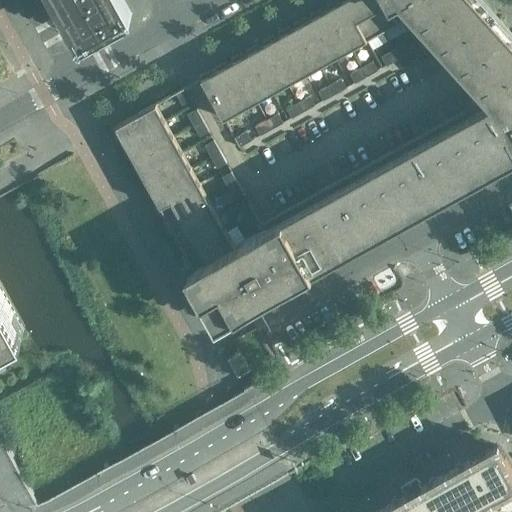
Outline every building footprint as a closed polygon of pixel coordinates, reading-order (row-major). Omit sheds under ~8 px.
[(129,13),(121,0),(68,0),(88,36),(129,13)] [(226,322),(511,163),(511,37),(478,0),(386,0),(398,21),(404,18),(435,53),(479,102),(287,209),(277,214),(280,220),(270,226),(264,229),(235,245),(236,245),(195,268),(196,269),(197,269),(204,283),(198,287),(210,309),(217,306),(220,311),(220,312),(226,322)] [(345,0),(341,0),(339,1),(338,0),(334,0),(326,5),(328,8),(329,7),(351,47),(367,39),(345,0)] [(365,0),(345,0),(367,39),(382,30),(365,0)] [(398,21),(386,0),(365,0),(382,30),(398,21)] [(329,7),(328,8),(324,10),(322,7),(310,13),(312,16),(313,16),(335,56),(351,47),(329,7)] [(313,16),(312,16),(308,19),(306,16),(294,22),(296,25),(297,25),(320,65),(335,56),(313,16)] [(297,25),(296,25),(292,27),(290,24),(279,31),(280,34),(281,33),(304,74),(320,65),(297,25)] [(281,33),(280,34),(276,36),(275,33),(263,39),(265,43),(266,42),(288,82),(304,74),(281,33)] [(266,42),(265,43),(261,45),(259,42),(247,48),(249,51),(250,51),(272,91),(288,82),(266,42)] [(398,58),(408,53),(402,44),(393,49),(398,58)] [(389,64),(398,58),(393,49),(384,54),(389,64)] [(250,51),(249,51),(245,54),(243,50),(231,57),(233,60),(234,59),(257,100),(272,91),(250,51)] [(234,59),(233,60),(229,62),(227,59),(216,66),(217,69),(218,68),(241,108),(257,100),(234,59)] [(362,67),(367,76),(376,71),(371,62),(362,67)] [(367,76),(362,67),(352,72),(358,81),(367,76)] [(218,68),(217,69),(213,71),(212,68),(200,74),(203,80),(224,118),(241,108),(218,68)] [(335,93),(345,88),(339,79),(330,84),(335,93)] [(326,99),(335,93),(330,84),(321,89),(326,99)] [(191,97),(185,87),(176,92),(182,102),(191,97)] [(304,111),(313,106),(308,96),(299,102),(304,111)] [(295,116),(304,111),(299,102),(289,107),(295,116)] [(158,105),(157,103),(113,127),(120,138),(123,137),(125,141),(126,142),(166,119),(158,105)] [(203,119),(198,110),(189,115),(194,124),(203,119)] [(272,128),(282,123),(277,114),(267,119),(272,128)] [(175,135),(166,119),(126,142),(125,141),(122,142),(128,154),(131,152),(134,156),(134,158),(175,135)] [(208,129),(203,119),(194,124),(199,134),(208,129)] [(263,133),(272,128),(267,119),(258,124),(263,133)] [(240,146),(250,141),(245,131),(235,137),(240,146)] [(183,151),(175,135),(134,158),(134,156),(130,158),(137,170),(140,168),(142,172),(143,173),(183,151)] [(206,147),(211,156),(221,151),(215,142),(206,147)] [(192,167),(183,151),(143,173),(142,172),(139,174),(146,186),(149,184),(151,188),(152,189),(192,167)] [(221,151),(211,156),(216,165),(226,160),(221,151)] [(201,182),(192,167),(152,189),(151,188),(148,190),(154,201),(158,200),(160,204),(160,205),(201,182)] [(238,182),(233,173),(224,178),(229,187),(238,182)] [(209,198),(201,182),(160,205),(160,204),(157,205),(163,217),(166,215),(169,219),(169,221),(209,198)] [(243,192),(238,182),(229,187),(234,197),(243,192)] [(218,214),(209,198),(169,221),(169,219),(165,221),(172,233),(175,231),(177,235),(178,236),(218,214)] [(246,219),(256,214),(250,205),(241,210),(246,219)] [(187,252),(227,230),(218,214),(178,236),(177,235),(174,237),(181,249),(184,247),(186,251),(187,252)] [(256,214),(246,219),(251,228),(261,223),(256,214)] [(235,245),(227,230),(187,252),(186,251),(183,253),(189,264),(193,263),(195,268),(236,245),(235,245)] [(0,341),(25,328),(0,282),(0,341)] [(244,367),(239,359),(231,364),(235,372),(236,372),(244,368),(244,367)] [(466,511),(511,487),(511,469),(498,443),(422,486),(420,484),(421,480),(416,476),(411,479),(407,482),(401,484),(402,491),(405,492),(406,494),(373,511),(466,511)]
